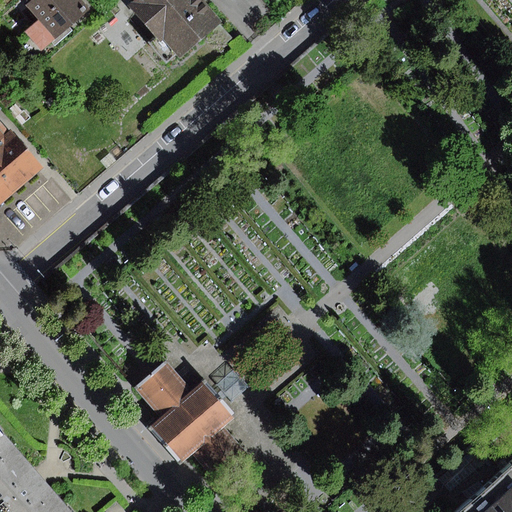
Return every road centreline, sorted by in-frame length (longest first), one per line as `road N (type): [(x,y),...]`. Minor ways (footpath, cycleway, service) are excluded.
road 1 (residential): [(338,0),(0,294)]
road 2 (residential): [(0,294),(188,511)]
